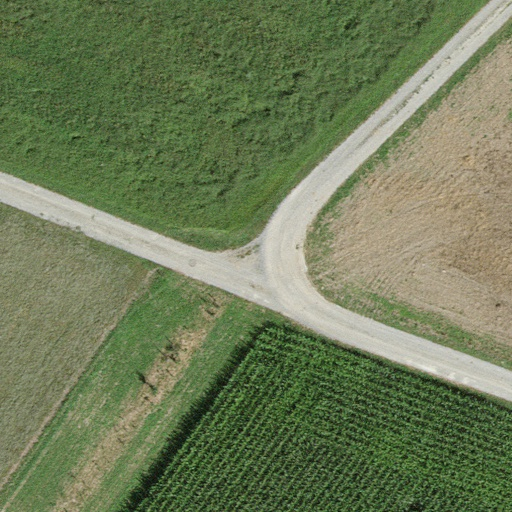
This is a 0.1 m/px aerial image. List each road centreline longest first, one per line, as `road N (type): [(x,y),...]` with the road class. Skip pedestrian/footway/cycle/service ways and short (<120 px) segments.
road 1 (track): [(0,168),(511,367)]
road 2 (track): [(245,262),(502,0)]
